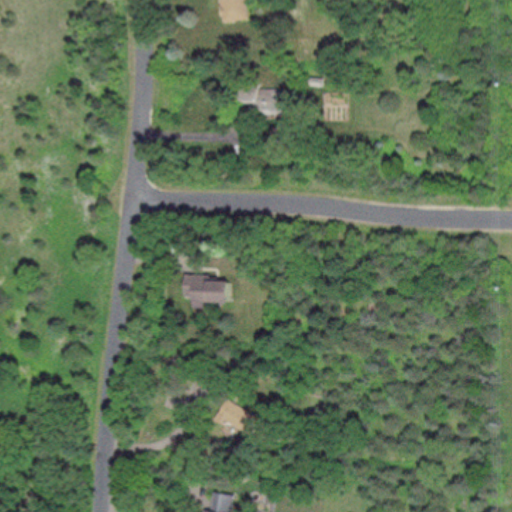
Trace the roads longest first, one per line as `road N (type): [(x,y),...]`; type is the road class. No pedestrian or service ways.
road 1 (residential): [(98,511),(143,106),(140,0)]
road 2 (residential): [(511,219),(133,200)]
